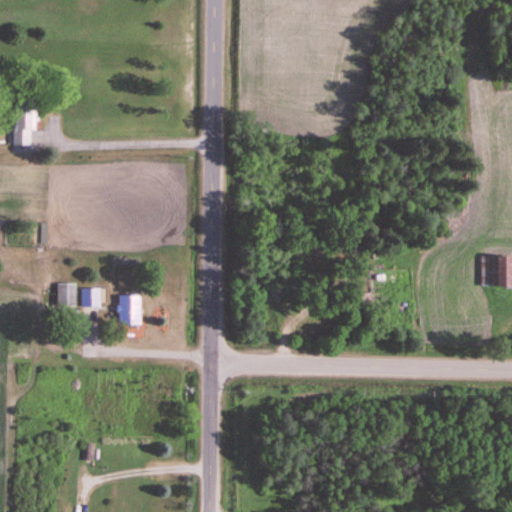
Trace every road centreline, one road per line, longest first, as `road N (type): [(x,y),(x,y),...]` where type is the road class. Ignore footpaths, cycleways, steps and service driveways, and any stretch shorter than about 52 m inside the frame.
road 1 (residential): [(211,511),(216,0)]
road 2 (residential): [(511,369),(214,363)]
